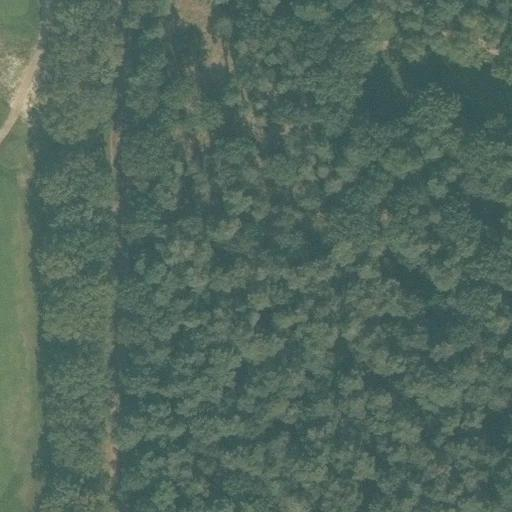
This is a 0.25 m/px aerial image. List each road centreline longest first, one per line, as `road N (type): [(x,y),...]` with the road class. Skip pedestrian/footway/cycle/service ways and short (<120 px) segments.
road 1 (unclassified): [(106,511),(118,0)]
road 2 (track): [(511,261),(445,209),(405,147),(335,82),(274,0)]
